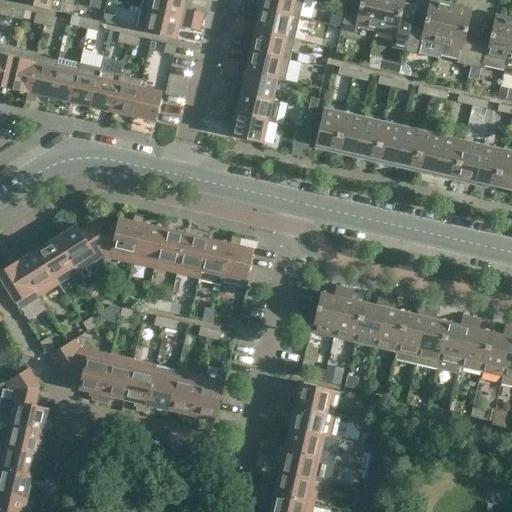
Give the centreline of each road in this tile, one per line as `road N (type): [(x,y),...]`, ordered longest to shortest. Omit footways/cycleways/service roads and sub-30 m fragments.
road 1 (residential): [(244,449),(299,202)]
road 2 (unclassified): [(299,202),(511,253)]
road 3 (unclassified): [(0,196),(79,158),(179,175)]
road 4 (residential): [(179,175),(221,0)]
road 5 (residential): [(244,449),(69,409)]
road 6 (residential): [(69,409),(0,298)]
road 7 (unclassified): [(179,175),(299,202)]
